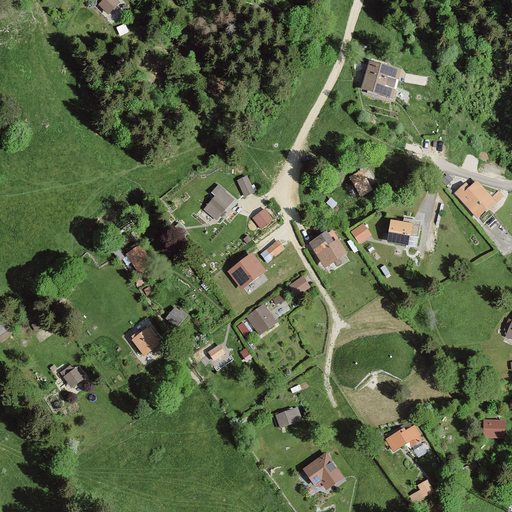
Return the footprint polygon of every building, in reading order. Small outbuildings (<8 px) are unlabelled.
[(114,0),(100,0),(97,4),(106,14),(117,3),(114,0)] [(402,70),(370,61),(362,90),(394,99),(402,70)] [(361,172),(350,178),(361,197),(372,191),(361,172)] [(254,193),(247,177),(238,182),(244,197),(254,193)] [(478,217),(494,201),(476,182),(469,187),(466,184),(456,193),(478,217)] [(211,194),(215,197),(204,210),(216,221),(233,201),(225,193),(226,192),(218,186),(211,194)] [(403,223),(391,221),(387,241),(410,245),(411,235),(418,237),(421,221),(404,218),(403,223)] [(363,225),(351,233),(359,244),(371,236),(363,225)] [(326,232),(312,242),(319,251),(315,254),(325,268),(348,252),(339,239),(333,243),(326,232)] [(284,249),(277,241),(261,254),(267,262),(284,249)] [(143,246),(127,256),(139,275),(155,266),(143,246)] [(264,305),(247,316),(260,335),(277,324),(264,305)] [(176,307),(165,318),(174,327),(185,316),(176,307)] [(158,342),(147,327),(132,339),(143,354),(158,342)] [(364,337),(360,338),(335,350),(333,369),(341,385),(354,389),(370,372),(381,370),(403,380),(409,376),(416,361),(413,346),(397,334),(364,337)] [(219,346),(208,353),(214,362),(225,355),(219,346)] [(77,366),(64,376),(72,386),(85,376),(77,366)] [(293,408),(274,414),(279,427),(298,421),(293,408)] [(504,421),(484,420),(483,437),(504,438),(504,421)] [(388,438),(395,449),(407,441),(411,448),(424,439),(416,426),(406,432),(403,428),(388,438)] [(320,477),(325,487),(340,479),(326,455),(303,468),(311,482),(320,477)] [(434,493),(427,482),(418,486),(421,492),(409,499),(414,508),(421,505),(419,501),(434,493)]
